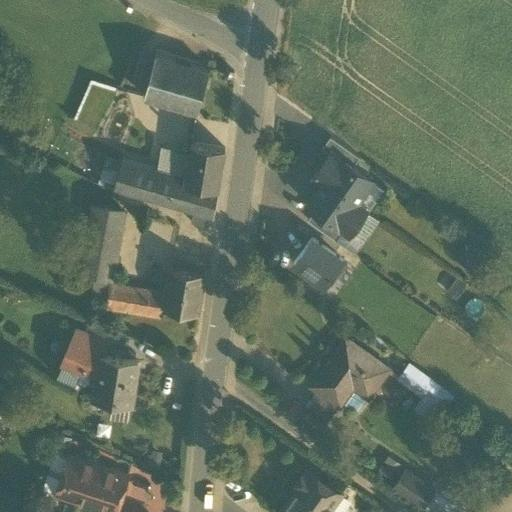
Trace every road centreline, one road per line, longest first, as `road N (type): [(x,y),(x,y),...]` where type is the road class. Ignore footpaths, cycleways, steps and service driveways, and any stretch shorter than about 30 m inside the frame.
road 1 (secondary): [(260,48),(199,511)]
road 2 (track): [(214,378),(406,511)]
road 3 (residential): [(142,0),(260,48)]
